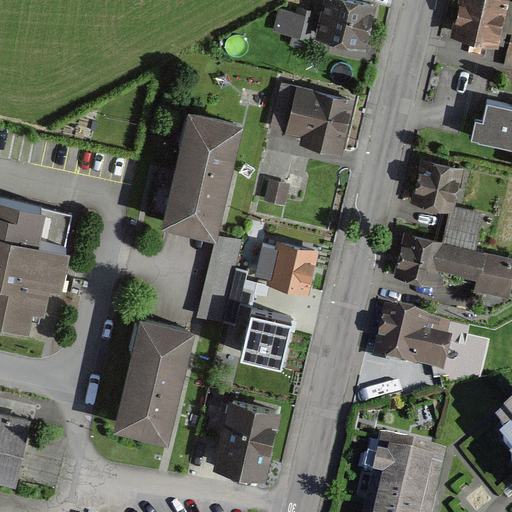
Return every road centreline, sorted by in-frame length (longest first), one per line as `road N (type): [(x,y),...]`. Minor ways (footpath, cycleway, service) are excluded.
road 1 (residential): [(301,511),(418,0)]
road 2 (residential): [(116,209),(72,382),(0,366)]
